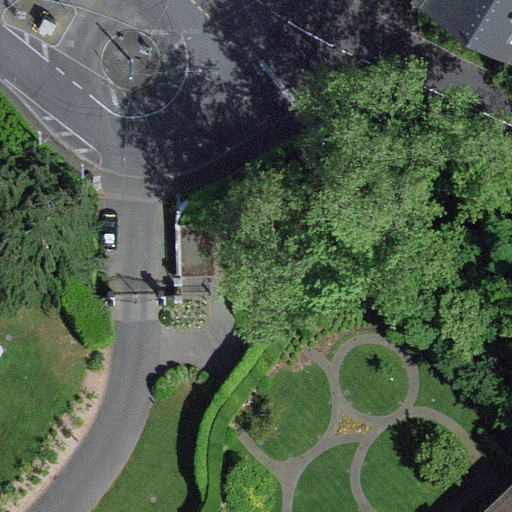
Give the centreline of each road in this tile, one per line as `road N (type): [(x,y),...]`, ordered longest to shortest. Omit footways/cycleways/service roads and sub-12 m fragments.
road 1 (unclassified): [(0,49),(100,130),(138,143),(172,141),(203,122),(285,20)]
road 2 (tertiary): [(285,20),(511,124)]
